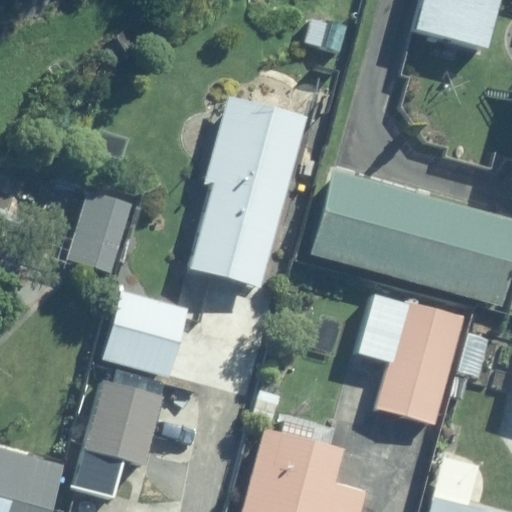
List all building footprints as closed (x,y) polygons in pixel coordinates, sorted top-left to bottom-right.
[(496,0),(410,0),(402,33),(482,54),(496,0)] [(213,184),(190,268),(260,287),(306,119),(229,98),(206,182),(213,184)] [(511,264),(511,223),(331,177),(310,258),(501,307),(511,264)] [(124,219),(78,205),(61,262),(107,276),(124,219)] [(187,309),(122,292),(104,358),(169,376),(187,309)] [(463,318),(370,292),(354,351),(383,359),(369,410),(433,428),(463,318)] [(158,398),(103,384),(86,449),(140,464),(158,398)] [(265,429),(244,511),(356,511),(361,493),(335,487),(345,449),(265,429)] [(48,511),(62,467),(0,449),(0,511),(48,511)] [(484,511),(432,499),(428,511),(484,511)]
